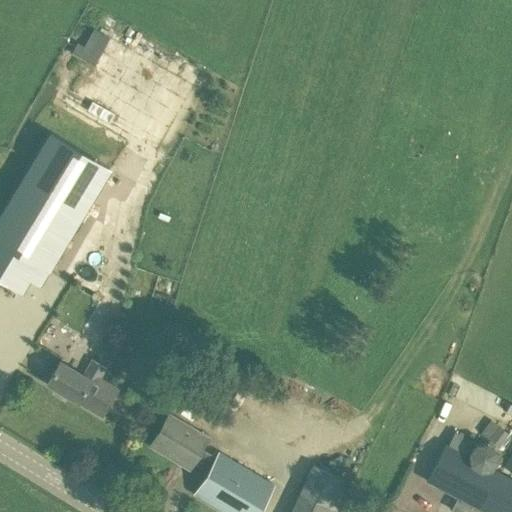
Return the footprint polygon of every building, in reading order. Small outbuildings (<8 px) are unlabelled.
[(85,46),(79,57),(96,66),(111,38),(95,29),(85,46)] [(46,138),(0,217),(0,283),(24,297),(39,270),(48,276),(107,173),(46,138)] [(99,379),(106,367),(91,358),(81,375),(59,361),(46,382),(100,415),(116,389),(99,379)] [(216,457),(200,448),(206,437),(168,414),(150,444),(188,467),(191,462),(207,472),(193,496),(220,511),(253,511),(269,485),(217,455),(216,457)] [(442,447),(424,481),(455,497),(473,507),(470,511),(511,511),(511,478),(491,468),(497,460),(495,452),(509,434),(497,426),(485,442),(475,443),(454,432),(447,445),(444,443),(442,447)] [(511,450),(503,467),(511,472),(511,450)] [(312,464),(297,494),(333,511),(340,511),(350,491),(340,485),(343,479),(312,464)]
